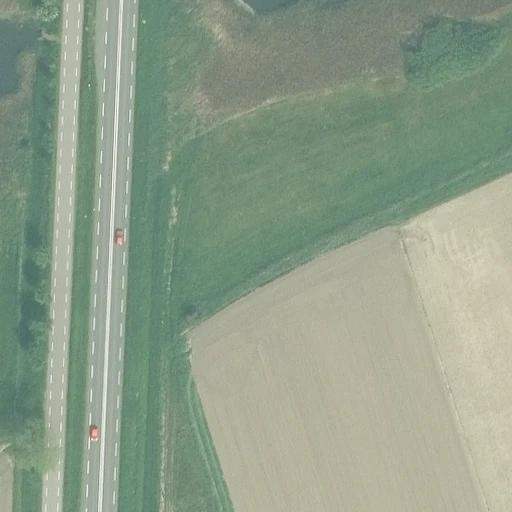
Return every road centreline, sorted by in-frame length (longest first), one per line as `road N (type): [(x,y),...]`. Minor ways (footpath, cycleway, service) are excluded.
road 1 (primary): [(99,511),(119,0)]
road 2 (unclassified): [(55,511),(72,0)]
road 3 (track): [(223,511),(167,338),(169,311)]
